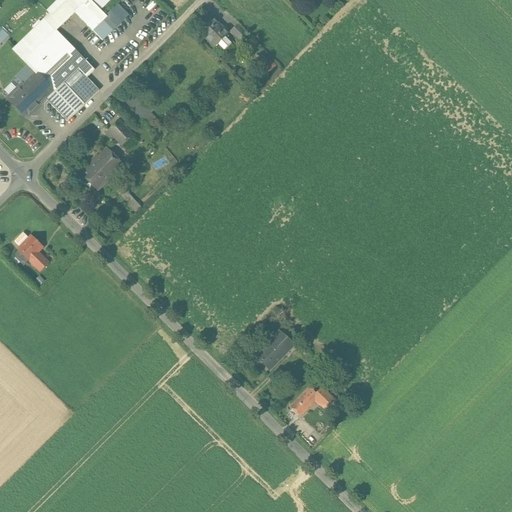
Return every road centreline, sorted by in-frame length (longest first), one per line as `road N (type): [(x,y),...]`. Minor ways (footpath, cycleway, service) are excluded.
road 1 (tertiary): [(24,175),(359,511)]
road 2 (unclassified): [(24,175),(200,0)]
